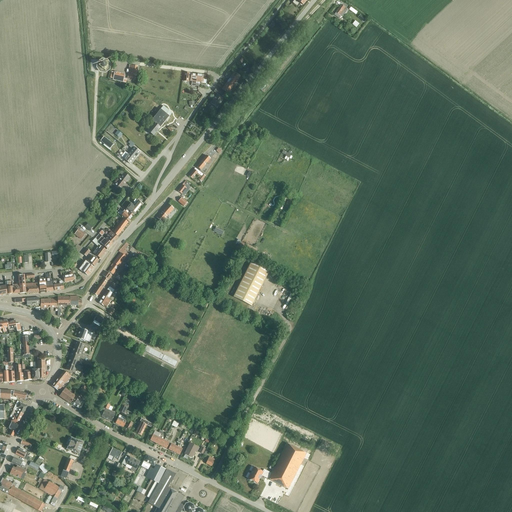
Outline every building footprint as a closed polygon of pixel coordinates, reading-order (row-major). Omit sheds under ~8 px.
[(341,17),(342,18),(348,9),(342,5),(334,16),(339,19),(341,17)] [(99,72),(105,73),(110,70),(111,64),(107,59),(101,58),(97,62),(96,68),(99,72)] [(134,76),(136,76),(137,67),(129,66),(128,75),(131,75),(131,77),(133,77),(134,76)] [(116,70),(112,69),(110,79),(114,80),(115,75),(116,75),(116,74),(122,75),(122,71),(116,70)] [(195,86),(197,75),(191,74),(191,73),(189,73),(189,74),(184,73),(183,81),(188,82),(189,76),(191,76),(190,82),(192,82),(191,86),(195,86)] [(231,79),(236,82),(240,77),(234,73),(230,78),(232,79),(231,79)] [(197,75),(195,86),(198,87),(199,84),(199,83),(204,84),(205,84),(206,81),(204,80),(205,76),(202,76),(197,75)] [(233,87),(236,82),(231,79),(232,79),(230,78),(227,83),(233,87)] [(227,94),(233,87),(227,83),(222,90),(227,94)] [(220,96),(222,94),(216,89),(214,92),(217,94),(217,95),(210,103),(217,108),(223,99),(220,97),(220,96)] [(151,127),(147,131),(153,136),(169,117),(167,116),(170,113),(162,107),(159,110),(160,110),(152,121),(150,123),(151,123),(149,126),(151,127)] [(113,145),(103,137),(100,141),(110,149),(113,145)] [(128,154),(134,160),(140,152),(134,147),(128,154)] [(125,152),(121,157),(130,164),(134,160),(128,154),(125,152)] [(196,167),(200,170),(206,163),(210,158),(206,155),(196,167)] [(201,181),(205,176),(195,168),(189,176),(192,179),(196,174),(200,177),(198,179),(201,181)] [(120,177),(126,182),(130,177),(121,171),(119,173),(122,175),(120,177)] [(126,182),(120,177),(119,176),(116,179),(123,185),(126,182)] [(119,191),(123,185),(116,179),(112,185),(119,191)] [(186,188),(188,190),(189,187),(186,184),(187,182),(186,180),(177,191),(181,194),(183,195),(185,192),(184,191),(186,188)] [(184,206),(185,207),(188,203),(187,202),(182,197),(178,201),(184,206)] [(126,200),(121,206),(126,209),(126,210),(133,216),(142,205),(138,201),(134,206),(131,204),(126,200)] [(280,221),(288,205),(281,202),(273,217),(280,221)] [(156,218),(162,222),(173,209),(168,204),(156,218)] [(128,222),(133,216),(126,210),(124,213),(120,210),(118,213),(121,216),(128,222)] [(116,226),(112,230),(114,233),(117,236),(122,231),(128,223),(123,219),(117,227),(116,226)] [(84,227),(89,231),(93,227),(88,223),(84,227)] [(78,230),(74,234),(77,237),(79,235),(82,238),(84,234),(87,234),(76,226),(75,228),(78,230)] [(111,237),(115,241),(118,238),(109,230),(108,231),(110,233),(107,236),(108,237),(109,239),(111,237)] [(107,241),(105,240),(101,236),(97,240),(107,249),(112,244),(107,241)] [(92,242),(98,247),(100,244),(94,239),(92,242)] [(244,249),(254,254),(256,250),(246,244),(244,249)] [(100,259),(106,251),(100,247),(99,248),(97,247),(93,254),(100,259)] [(108,271),(113,274),(128,254),(120,249),(118,251),(120,253),(111,266),(111,267),(108,271)] [(87,261),(94,267),(98,261),(91,255),(87,261)] [(73,264),(75,267),(79,262),(78,262),(79,261),(81,262),(84,259),(80,256),(73,264)] [(233,297),(251,306),(269,270),(251,261),(233,297)] [(82,272),(87,276),(93,267),(86,262),(82,268),(84,269),(82,272)] [(103,277),(108,280),(111,276),(105,271),(102,276),(103,277)] [(65,283),(74,281),(72,273),(67,274),(67,273),(63,274),(65,283)] [(105,285),(108,280),(103,277),(100,281),(105,285)] [(62,281),(60,282),(59,281),(53,282),(54,291),(61,290),(63,290),(62,281)] [(97,297),(105,285),(100,281),(92,293),(94,294),(97,297)] [(25,284),(25,293),(38,292),(38,283),(25,284)] [(104,294),(103,296),(108,299),(114,290),(116,288),(115,288),(110,285),(109,287),(104,294)] [(103,296),(98,303),(103,306),(106,308),(110,303),(111,301),(108,299),(103,296)] [(70,306),(70,297),(57,297),(57,306),(70,306)] [(70,297),(70,306),(81,306),(81,300),(78,300),(78,297),(70,297)] [(31,308),(39,308),(39,298),(14,300),(14,303),(24,302),(27,302),(27,305),(30,305),(30,308),(31,308)] [(40,309),(50,308),(50,300),(40,300),(40,309)] [(97,315),(94,320),(101,324),(104,320),(97,315)] [(6,320),(8,328),(8,329),(16,328),(17,331),(20,330),(19,324),(16,324),(15,321),(7,322),(7,320),(6,320)] [(80,329),(77,338),(88,342),(91,333),(80,329)] [(74,347),(83,351),(84,347),(88,349),(89,346),(76,341),(74,347)] [(164,355),(161,353),(147,346),(144,351),(158,358),(159,358),(162,360),(161,360),(174,367),(177,362),(164,355)] [(82,354),(83,351),(74,347),(72,353),(85,358),(86,355),(82,354)] [(84,360),(85,358),(72,353),(70,358),(79,362),(80,359),(84,360)] [(78,365),(79,362),(70,358),(67,364),(81,369),(82,367),(78,365)] [(31,370),(32,380),(45,379),(45,361),(37,361),(37,364),(37,370),(36,370),(31,370)] [(80,371),(81,369),(67,364),(65,370),(75,373),(76,370),(80,371)] [(58,379),(64,384),(71,376),(64,371),(58,379)] [(99,378),(108,385),(111,381),(101,374),(99,378)] [(58,392),(64,384),(58,379),(51,386),(58,392)] [(65,389),(59,397),(70,404),(71,404),(80,410),(85,400),(80,397),(80,398),(76,395),(76,396),(65,389)] [(0,392),(0,398),(10,399),(10,396),(10,391),(0,390),(0,392)] [(11,397),(25,400),(26,394),(13,391),(11,391),(11,397)] [(13,410),(23,414),(27,406),(19,402),(17,401),(13,410)] [(101,417),(111,422),(115,414),(107,410),(110,405),(106,403),(102,410),(104,411),(101,417)] [(119,412),(124,414),(127,408),(122,405),(119,412)] [(21,420),(23,414),(13,410),(11,415),(12,416),(21,420)] [(18,425),(21,420),(12,416),(11,415),(9,418),(12,419),(10,422),(18,425)] [(123,421),(124,418),(120,416),(118,418),(115,424),(123,428),(126,422),(123,421)] [(140,423),(135,433),(141,436),(146,426),(151,428),(152,425),(141,419),(140,422),(140,423)] [(12,437),(18,425),(10,422),(10,423),(11,424),(9,429),(11,430),(8,435),(12,437)] [(160,434),(162,431),(160,430),(159,433),(155,431),(150,441),(156,443),(158,438),(160,434)] [(161,446),(164,440),(158,438),(156,443),(161,446)] [(71,451),(78,454),(83,443),(72,439),(67,449),(71,451)] [(164,440),(161,446),(167,449),(169,443),(164,440)] [(261,474),(288,488),(306,453),(286,442),(271,472),(264,469),(263,471),(253,466),(247,478),(256,483),(261,474)] [(0,444),(0,450),(2,451),(0,454),(0,457),(5,459),(5,458),(10,447),(4,445),(0,444)] [(174,452),(177,447),(171,444),(168,450),(174,452)] [(195,451),(197,452),(198,448),(190,444),(184,454),(191,458),(195,451)] [(177,447),(174,452),(179,455),(182,449),(177,447)] [(18,449),(15,454),(28,461),(30,458),(27,456),(25,455),(26,454),(28,455),(29,453),(27,451),(24,450),(20,448),(19,450),(18,449)] [(115,458),(118,460),(121,453),(113,449),(109,455),(112,457),(111,461),(113,462),(115,458)] [(142,464),(141,466),(148,470),(149,468),(150,465),(154,466),(157,461),(146,455),(142,464)] [(13,457),(11,463),(20,467),(21,465),(24,467),(24,466),(26,463),(13,457)] [(130,457),(129,459),(126,457),(122,464),(126,466),(126,464),(136,469),(140,462),(130,457)] [(206,464),(211,467),(215,460),(209,457),(206,464)] [(63,470),(68,473),(73,461),(68,459),(63,470)] [(145,477),(158,484),(165,469),(156,465),(153,470),(150,468),(145,477)] [(24,473),(26,470),(17,466),(16,469),(13,467),(10,474),(20,478),(22,472),(24,473)] [(175,511),(180,504),(179,503),(183,496),(168,488),(175,474),(166,470),(148,503),(157,508),(154,511),(175,511)] [(13,483),(12,484),(3,478),(0,483),(0,489),(40,511),(41,511),(45,505),(14,488),(16,484),(13,483)] [(60,486),(59,488),(44,480),(39,489),(54,497),(51,501),(55,503),(64,488),(60,486)] [(199,508),(197,508),(193,506),(193,505),(189,503),(185,504),(183,507),(184,511),(185,511),(202,511),(202,510),(199,508)]
